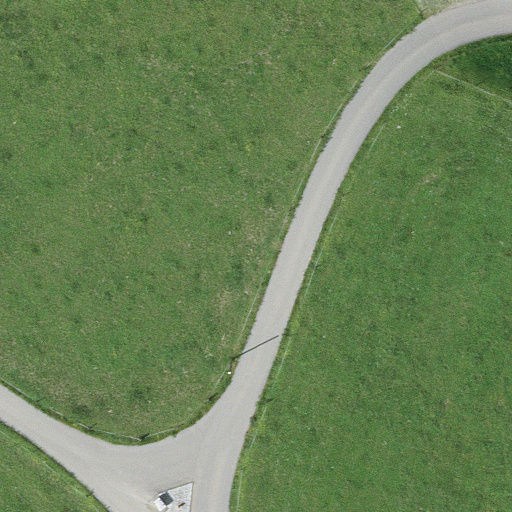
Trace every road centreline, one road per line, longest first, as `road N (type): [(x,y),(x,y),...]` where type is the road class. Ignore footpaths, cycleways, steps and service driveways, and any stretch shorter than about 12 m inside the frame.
road 1 (track): [(213,511),(227,442),(308,220),(348,137),(411,52),(469,19),(511,13)]
road 2 (track): [(227,442),(110,477)]
